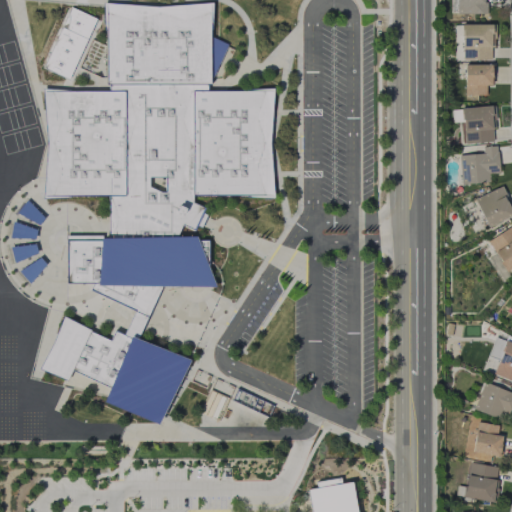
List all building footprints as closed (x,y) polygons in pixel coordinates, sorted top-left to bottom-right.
[(485,13),(484,0),(456,0),(456,14),(485,13)] [(272,196),(271,90),(210,90),(209,4),(106,5),(107,90),(44,91),(45,197),(109,196),(110,236),(66,236),(66,280),(135,308),(127,329),(109,337),(61,318),(40,369),(62,378),(74,372),(108,386),(102,402),(160,425),(187,358),(138,339),(159,286),(209,286),(209,237),(176,238),(181,225),(194,230),(201,213),(193,197),(272,196)] [(69,79),(95,18),(68,6),(42,67),(69,79)] [(491,24),(462,24),(462,59),(491,59),(491,24)] [(464,94),(485,94),(485,85),(491,85),(491,64),(464,64),(464,94)] [(492,142),(491,106),(461,107),(463,143),(492,142)] [(461,184),(489,182),(488,173),(499,172),(497,145),(482,147),(482,153),(458,155),(461,184)] [(486,227),(511,215),(511,211),(501,186),(474,198),(486,227)] [(511,266),(511,226),(487,239),(504,270),(511,266)] [(504,340),(495,338),(490,357),(499,359),(504,340)] [(511,343),(506,341),(493,374),(511,381),(511,343)] [(473,407),(510,421),(511,416),(511,393),(484,381),(473,407)] [(492,502),(498,467),(469,462),(463,497),(492,502)] [(308,489),(310,511),(355,511),(351,478),(316,483),(317,488),(308,489)]
